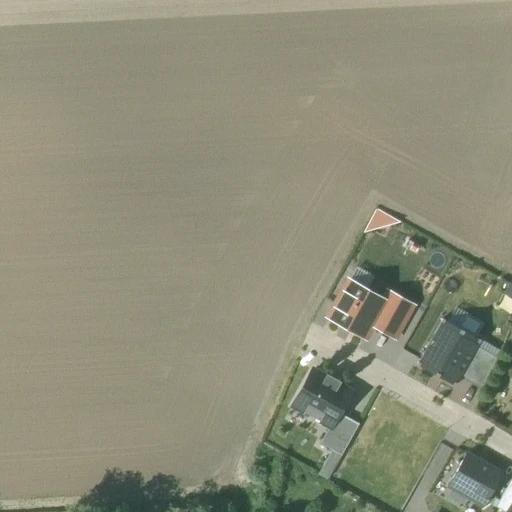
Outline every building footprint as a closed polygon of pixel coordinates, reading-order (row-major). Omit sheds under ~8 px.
[(378,301),(346,281),(325,314),(362,337),(372,322),(392,334),(410,305),(385,289),(378,301)] [(442,319),(416,365),(440,379),(454,387),(456,384),(455,383),(478,343),(478,344),(480,341),(442,319)] [(326,375),(324,378),(311,371),(292,405),(329,426),(331,427),(338,413),(350,392),(338,385),(339,382),(326,375)] [(358,424),(338,413),(331,427),(329,426),(319,444),(340,455),(358,424)] [(500,471),(463,450),(444,485),(481,505),(500,471)] [(511,511),(511,492),(501,511),(511,511)]
